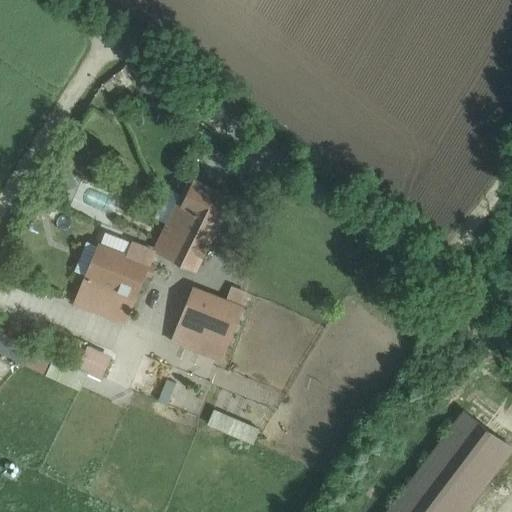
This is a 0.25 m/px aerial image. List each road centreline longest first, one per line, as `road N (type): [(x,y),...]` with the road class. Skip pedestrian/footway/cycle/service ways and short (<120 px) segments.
road 1 (unclassified): [(511,350),(59,0)]
road 2 (track): [(511,169),(439,287)]
